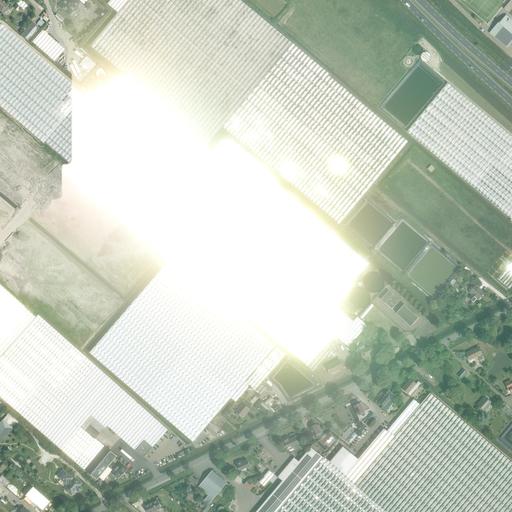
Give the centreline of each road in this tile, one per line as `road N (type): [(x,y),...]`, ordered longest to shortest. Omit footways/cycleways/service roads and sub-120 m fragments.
road 1 (unclassified): [(94,511),(511,308)]
road 2 (primary): [(406,0),(511,103)]
road 3 (primary): [(511,84),(420,0)]
